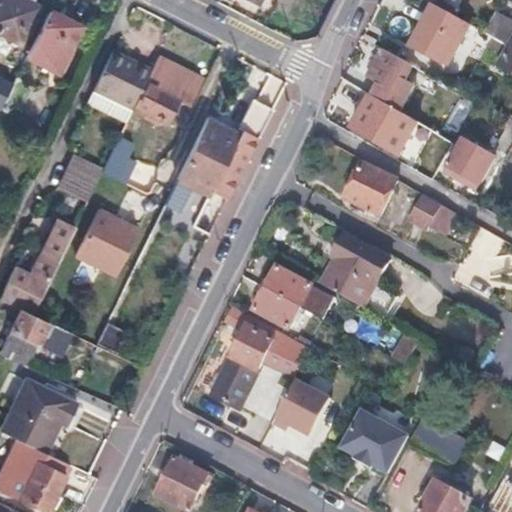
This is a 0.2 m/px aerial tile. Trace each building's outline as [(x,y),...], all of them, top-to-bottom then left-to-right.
[(39,6),(26,0),(0,0),(0,33),(19,44),(39,6)] [(434,0),(432,4),(450,13),(453,8),(438,0),(434,0)] [(432,4),(430,2),(408,44),(443,63),(465,22),(450,13),(432,4)] [(80,24),(49,9),(26,53),(57,69),(80,24)] [(506,44),(511,32),(511,20),(497,12),(485,33),(506,44)] [(511,40),(498,67),(511,74),(511,40)] [(151,69),(112,49),(92,89),(131,109),(134,104),(151,69)] [(414,66),(385,50),(369,78),(397,94),(414,66)] [(158,55),(151,69),(134,104),(164,120),(175,98),(196,109),(210,83),(158,55)] [(125,122),(131,109),(92,89),(86,103),(125,122)] [(236,130),(241,132),(255,103),(251,101),(236,130)] [(405,101),(399,112),(436,133),(442,122),(405,101)] [(270,110),(255,103),(241,132),(240,133),(239,135),(236,141),(213,186),(210,193),(225,201),(229,194),(270,110)] [(399,112),(386,104),(368,136),(400,154),(414,130),(427,137),(422,146),(424,147),(423,149),(432,154),(442,136),(436,133),(399,112)] [(205,118),(203,124),(236,141),(239,135),(205,118)] [(173,184),(206,201),(210,194),(210,193),(213,186),(236,141),(203,124),(177,176),(173,184)] [(135,138),(121,131),(102,170),(120,179),(131,158),(126,155),(135,138)] [(494,157),(461,139),(447,164),(480,183),(494,157)] [(431,155),(423,150),(415,164),(423,169),(431,155)] [(102,170),(73,155),(65,172),(94,185),(102,170)] [(398,179),(363,162),(345,198),(380,215),(398,179)] [(447,164),(442,172),(475,190),(480,183),(447,164)] [(94,185),(65,172),(58,188),(86,202),(94,185)] [(457,212),(422,193),(407,218),(425,228),(428,224),(445,233),(457,212)] [(138,227),(97,206),(72,255),(114,276),(138,227)] [(40,250),(43,252),(31,275),(14,267),(6,283),(1,280),(0,282),(0,297),(15,305),(22,290),(29,294),(21,310),(30,314),(73,229),(59,222),(49,242),(45,240),(40,250)] [(334,255),(337,257),(321,286),(366,311),(393,261),(345,235),(334,255)] [(310,288),(275,270),(264,291),(299,309),(310,288)] [(322,295),(310,288),(299,309),(311,316),(322,295)] [(299,309),(264,291),(253,312),(288,330),(299,309)] [(0,309),(14,317),(0,346),(0,353),(24,365),(34,344),(45,322),(30,314),(21,310),(0,299),(0,309)] [(246,326),(273,340),(270,347),(282,353),(290,339),(250,318),(246,326)] [(64,331),(45,322),(34,344),(53,353),(64,331)] [(273,340),(246,326),(230,357),(257,371),(270,347),(273,340)] [(420,341),(398,328),(383,354),(406,366),(420,341)] [(304,347),(290,339),(282,353),(293,358),(294,356),(298,358),(304,347)] [(383,354),(382,357),(404,370),(406,366),(383,354)] [(257,371),(230,357),(211,396),(237,410),(257,371)] [(88,411),(35,384),(9,437),(53,458),(69,425),(79,430),(88,411)] [(292,385),(273,421),(287,428),(290,421),(326,440),(341,411),(292,385)] [(408,436),(361,410),(341,448),(357,457),(355,461),(371,470),(373,466),(388,474),(408,436)] [(466,442),(422,419),(409,443),(452,467),(466,442)] [(212,477),(174,457),(156,493),(189,511),(204,482),(208,484),(212,477)] [(45,511),(63,477),(35,463),(16,499),(41,511),(45,511)] [(463,511),(470,500),(436,482),(419,511),(463,511)]
